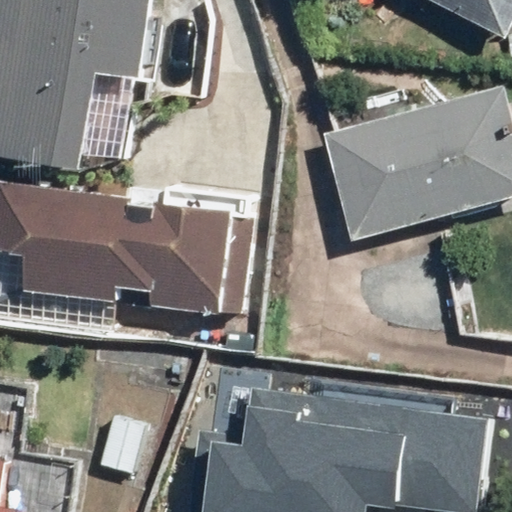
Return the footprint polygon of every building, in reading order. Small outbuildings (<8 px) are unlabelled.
[(164,0),(6,0),(0,46),(0,156),(99,170),(111,76),(153,82),(164,0)] [(511,0),(434,0),(511,40),(511,0)] [(511,86),(331,135),(361,243),(511,202),(511,86)] [(34,257),(30,296),(257,320),(268,210),(9,183),(2,253),(34,257)] [(214,445),(205,511),(364,511),(366,502),(440,511),(471,511),(483,422),(251,392),(244,449),(214,445)] [(169,424),(119,412),(106,465),(156,477),(169,424)] [(0,511),(70,511),(77,477),(0,463),(0,511)]
